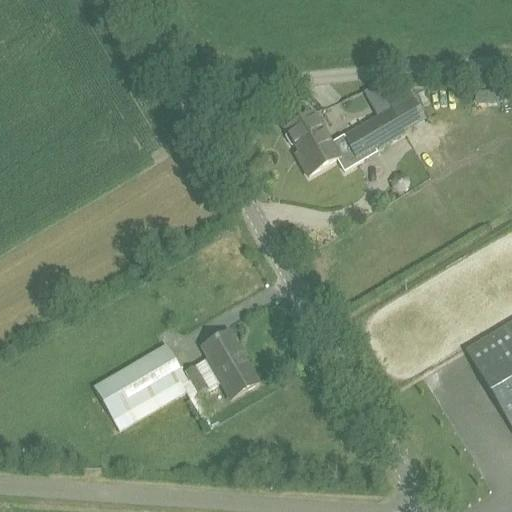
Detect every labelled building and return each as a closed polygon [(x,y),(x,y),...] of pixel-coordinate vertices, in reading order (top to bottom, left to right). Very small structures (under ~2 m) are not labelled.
[(368,159),(406,137),(429,124),(407,87),(388,98),(384,91),(373,97),(384,115),(331,146),(314,115),(286,131),(288,135),(286,139),(292,147),(295,147),(304,161),(300,164),(309,179),(338,162),(345,174),(368,160),(368,159)] [(396,178),(393,183),(394,189),(399,193),(405,191),(409,185),(407,179),(402,176),(396,178)] [(511,327),(469,353),(511,426),(511,327)] [(231,402),(260,386),(230,334),(203,350),(210,361),(196,369),(210,392),(221,385),(231,402)] [(205,394),(209,391),(195,368),(186,374),(189,379),(186,381),(167,348),(95,391),(114,423),(118,432),(186,392),(202,420),(210,415),(202,400),(204,399),(205,398),(205,397),(205,394)]
